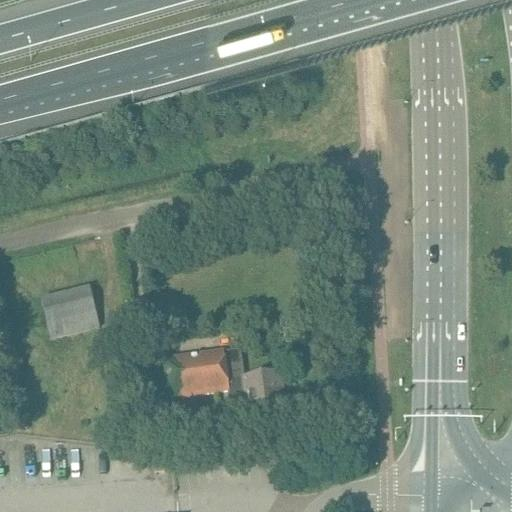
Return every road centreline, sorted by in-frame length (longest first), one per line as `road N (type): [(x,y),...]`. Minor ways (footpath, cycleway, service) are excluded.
road 1 (secondary): [(427,0),(431,490)]
road 2 (motorway): [(0,101),(359,0)]
road 3 (residential): [(0,242),(301,177)]
road 4 (motorway): [(146,0),(0,41)]
